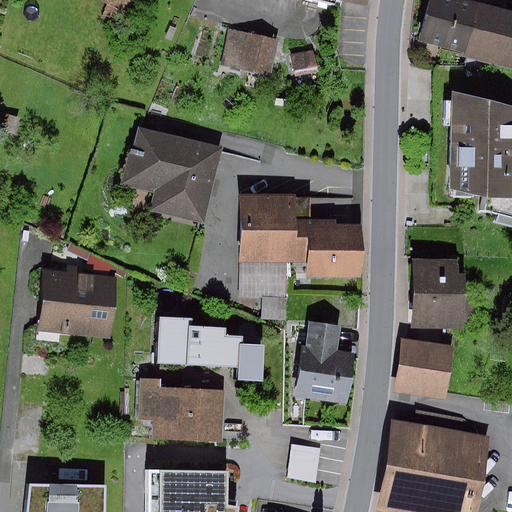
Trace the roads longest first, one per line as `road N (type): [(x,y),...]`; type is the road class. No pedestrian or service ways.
road 1 (residential): [(392,0),(382,327),(355,511)]
road 2 (unknown): [(348,462),(293,438),(246,430),(234,407)]
